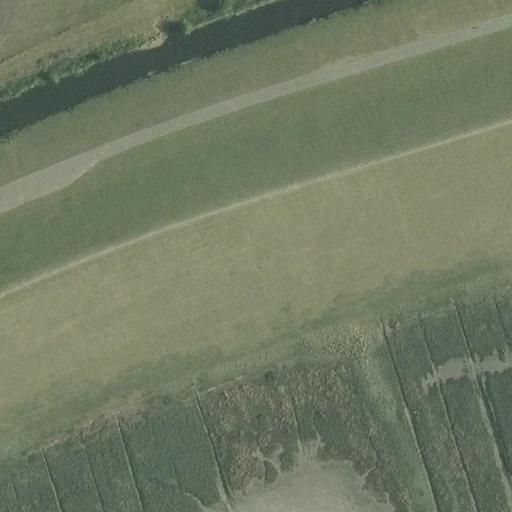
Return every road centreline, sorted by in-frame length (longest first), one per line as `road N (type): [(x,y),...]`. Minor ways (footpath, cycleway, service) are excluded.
road 1 (track): [(511,21),(264,94),(0,199)]
road 2 (track): [(166,0),(0,75)]
